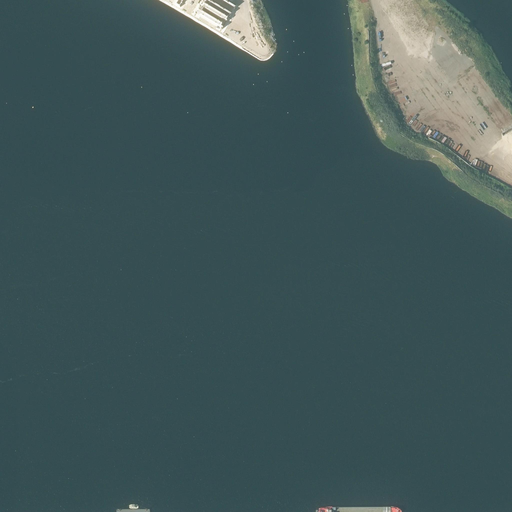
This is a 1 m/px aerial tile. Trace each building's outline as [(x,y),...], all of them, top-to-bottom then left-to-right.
[(111,37),(110,39),(110,40),(110,41),(111,42),(112,44),(114,44),(116,44),(117,43),(118,41),(118,40),(118,39),(118,38),(117,37),(116,36),(115,36),(113,36),(112,36),(111,37)] [(149,55),(149,56),(148,57),(149,59),(149,60),(151,61),(153,62),(154,62),(155,61),(156,60),(157,59),(157,58),(157,57),(156,55),(155,54),(153,53),(151,54),(150,54),(149,55)] [(95,59),(94,60),(94,61),(94,62),(95,64),(96,65),(98,65),(100,65),(101,64),(102,63),(102,62),(102,60),(102,59),(101,58),(100,57),(98,57),(97,57),(96,58),(95,59)] [(117,69),(116,70),(116,71),(116,73),(117,74),(119,75),(120,76),(122,75),(123,75),(124,74),(124,73),(125,72),(125,71),(124,69),(123,68),(122,68),(121,67),(119,67),(118,68),(117,69)] [(141,80),(140,82),(140,83),(140,84),(141,85),(142,87),(144,87),(146,87),(147,86),(148,84),(148,83),(148,82),(148,81),(147,80),(146,79),(145,79),(143,79),(142,80),(141,80)]
